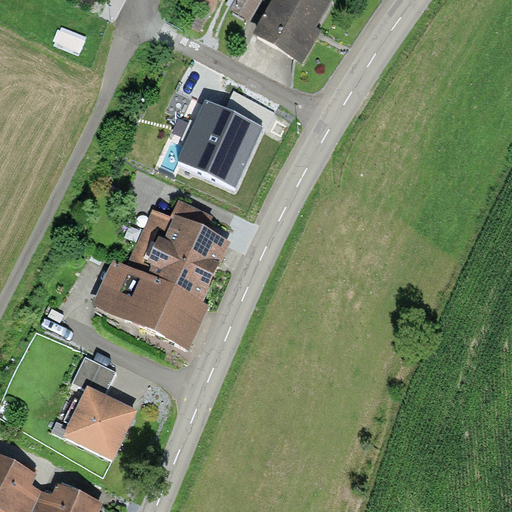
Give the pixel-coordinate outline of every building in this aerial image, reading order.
[(202,17),(211,0),(188,0),(185,7),(202,17)] [(234,0),(226,14),(243,24),(256,1),(267,8),(271,0),(234,0)] [(324,1),(321,0),(271,0),(267,8),(250,36),(295,62),(311,35),(306,32),(324,1)] [(177,163),(238,193),(277,115),(260,107),(254,119),(210,97),(177,163)] [(109,267),(90,309),(184,350),(203,308),(193,304),(225,230),(172,206),(166,220),(149,212),(122,273),(109,267)] [(87,393),(62,441),(112,466),(138,416),(105,400),(119,372),(87,356),(72,385),(87,393)] [(0,464),(0,511),(96,511),(99,506),(56,488),(51,499),(20,486),(24,475),(0,464)]
